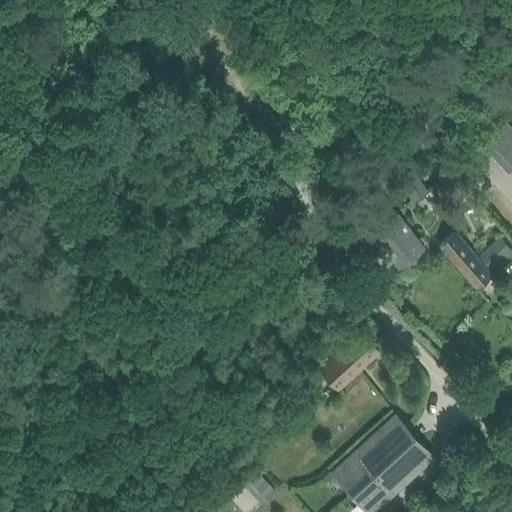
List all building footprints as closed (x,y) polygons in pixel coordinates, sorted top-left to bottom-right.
[(511,129),(500,116),(476,138),(507,171),(511,166),(511,129)] [(401,185),(412,201),(427,190),(415,172),(399,183),(401,185)] [(385,247),(398,265),(405,260),(410,267),(423,258),(417,250),(423,246),(397,213),(372,232),(374,234),(368,238),(379,252),(385,247)] [(438,245),(476,287),(492,273),(454,231),(438,245)] [(489,246),(479,255),(491,269),(511,250),(499,237),(493,242),(489,246)] [(361,331),(320,368),(319,367),(318,368),(338,389),(339,388),(338,388),(349,378),(359,369),(379,351),(361,331)] [(431,454),(413,434),(407,428),(395,415),(333,471),(351,491),(369,511),(431,454)] [(235,448),(222,460),(243,481),(262,501),(274,489),(235,448)] [(171,511),(189,511),(230,472),(221,463),(171,511)]
